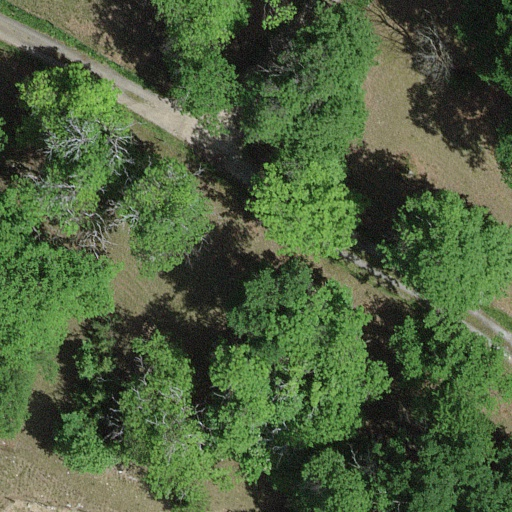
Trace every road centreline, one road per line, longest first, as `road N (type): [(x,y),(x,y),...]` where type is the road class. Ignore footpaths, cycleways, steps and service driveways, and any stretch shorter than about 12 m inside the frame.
road 1 (track): [(0,32),(217,142),(284,39),(328,0)]
road 2 (track): [(217,142),(511,350)]
